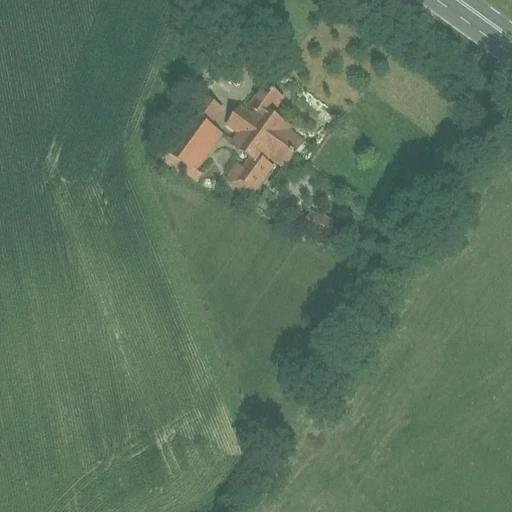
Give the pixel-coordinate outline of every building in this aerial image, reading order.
[(224,23),(229,7),(217,2),(212,18),(224,23)] [(250,107),(257,112),(252,118),(239,108),(227,124),(241,134),(233,145),(252,159),(244,170),(260,182),(271,167),(265,162),(269,156),(285,167),(302,143),(287,132),(289,129),(270,115),(282,98),(265,86),(250,107)] [(204,98),(166,151),(194,171),(220,135),(208,127),(220,110),(204,98)] [(202,183),(218,190),(223,180),(206,173),(202,183)] [(341,227),(320,217),(312,234),(333,243),(341,227)]
